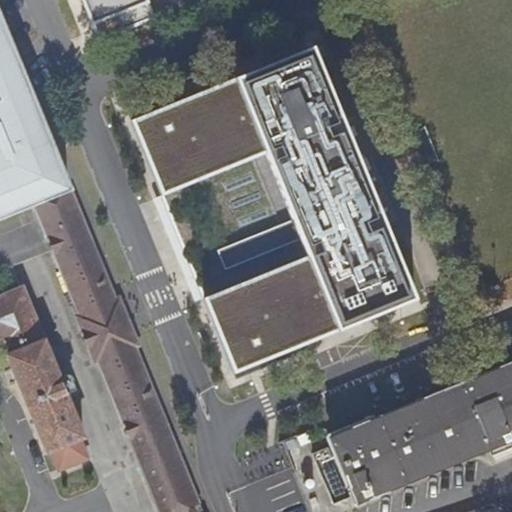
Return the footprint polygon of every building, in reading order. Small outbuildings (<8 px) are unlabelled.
[(205,0),(80,0),(99,45),(205,0)] [(0,220),(37,206),(65,194),(63,189),(67,188),(44,131),(46,130),(37,108),(35,109),(0,23),(0,220)] [(409,302),(306,52),(126,126),(190,281),(188,282),(187,285),(187,288),(188,290),(191,292),(194,292),(195,292),(229,376),(409,302)] [(198,511),(69,193),(65,194),(37,206),(82,315),(76,317),(95,363),(100,361),(161,511),(198,511)] [(0,343),(4,344),(47,451),(83,436),(25,290),(0,300),(0,343)] [(511,366),(332,440),(358,504),(490,450),(492,456),(511,448),(511,366)] [(310,430),(288,438),(299,470),(318,463),(313,449),(331,443),(328,436),(314,441),(310,430)]
